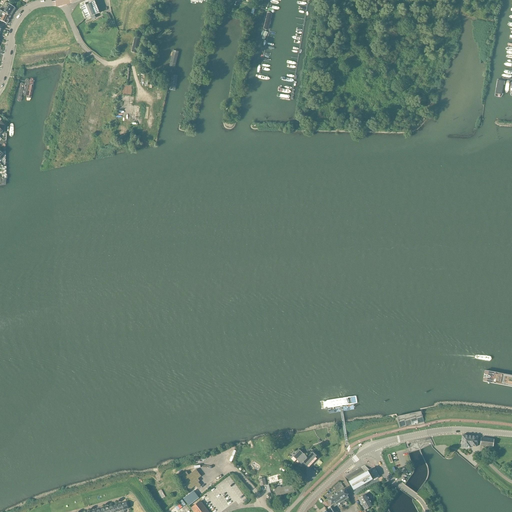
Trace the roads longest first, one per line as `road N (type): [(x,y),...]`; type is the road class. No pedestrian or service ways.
road 1 (tertiary): [(373,448),(439,430),(511,434)]
road 2 (residential): [(0,76),(25,10),(73,0)]
